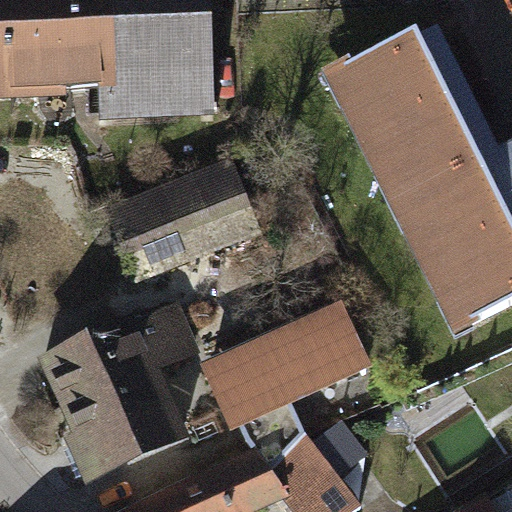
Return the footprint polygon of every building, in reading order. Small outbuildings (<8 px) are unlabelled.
[(0,0),(0,78),(123,76),(121,0),(0,0)] [(121,0),(123,76),(123,104),(215,102),(212,0),(121,0)] [(511,115),(464,15),(346,71),(479,348),(511,332),(511,115)] [(250,159),(136,202),(164,276),(277,234),(250,159)] [(356,297),(221,363),(251,425),(386,359),(356,297)] [(183,298),(49,357),(101,472),(196,430),(169,371),(208,354),(183,298)] [(266,452),(124,511),(273,511),(294,503),(304,511),(365,511),(374,507),(321,441),(291,471),(266,452)]
